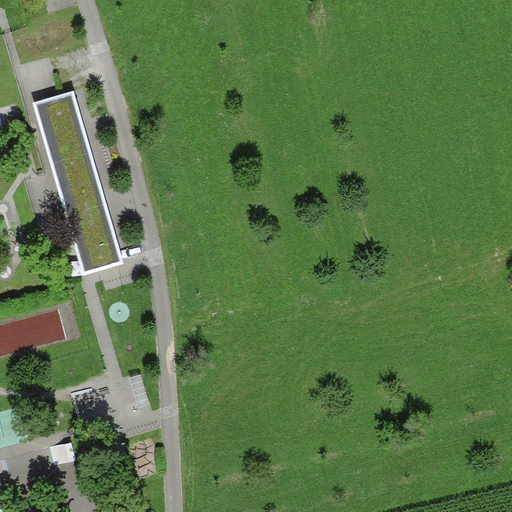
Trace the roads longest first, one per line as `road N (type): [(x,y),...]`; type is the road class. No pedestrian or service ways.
road 1 (residential): [(161,296),(175,511)]
road 2 (track): [(86,0),(120,118)]
